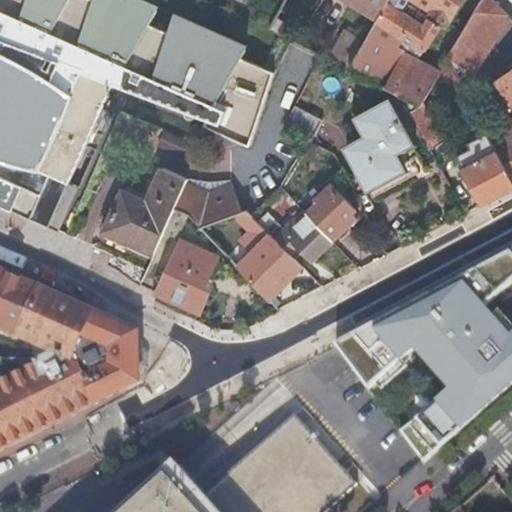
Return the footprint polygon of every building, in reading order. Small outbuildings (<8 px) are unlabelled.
[(0,0),(0,202),(59,229),(79,184),(70,180),(116,79),(185,107),(184,109),(184,111),(185,113),(186,114),(187,115),(188,116),(190,117),(192,117),(193,116),(195,116),(196,115),(197,114),(198,112),(207,116),(203,125),(220,133),(248,146),(279,73),(269,69),(245,59),(247,55),(175,23),(172,34),(152,25),(157,15),(122,0),(94,0),(0,0)] [(346,0),(379,19),(390,1),(390,0),(346,0)] [(390,0),(390,1),(408,12),(426,23),(430,17),(439,22),(446,27),(447,27),(463,0),(390,0)] [(481,0),(447,59),(470,72),(480,55),(482,56),(507,13),(492,0),(481,0)] [(419,106),(423,98),(439,71),(402,49),(402,38),(423,51),(427,50),(441,26),(444,28),(446,27),(439,22),(430,17),(426,23),(408,12),(390,1),(379,19),(365,42),(348,69),(417,105),(419,106)] [(328,58),(348,69),(365,42),(344,31),(328,58)] [(511,102),(511,70),(497,81),(511,102)] [(408,110),(430,148),(444,141),(423,98),(419,106),(417,105),(408,110)] [(343,147),(369,196),(418,170),(409,154),(415,151),(397,118),(395,119),(386,100),(352,117),(363,137),(343,147)] [(306,141),(307,142),(317,123),(292,111),(282,129),(306,141)] [(511,186),(511,179),(492,142),(485,129),(467,137),(472,147),(458,154),(481,203),(511,186)] [(511,130),(492,142),(511,179),(511,130)] [(118,193),(104,224),(109,226),(107,230),(155,253),(165,232),(176,210),(188,215),(199,226),(234,214),(242,211),(231,180),(209,187),(165,167),(149,201),(126,190),(123,195),(118,193)] [(304,212),(331,240),(356,216),(352,212),(354,210),(329,183),(313,199),(315,201),(304,212)] [(302,265),(289,252),(275,238),(251,215),(246,209),(242,211),(234,214),(250,230),(239,241),(250,251),(236,265),(268,299),(302,265)] [(165,232),(178,237),(188,215),(176,210),(165,232)] [(296,245),(310,260),(331,240),(304,212),(303,211),(275,238),(289,252),(296,245)] [(215,256),(179,240),(156,290),(198,309),(206,292),(200,290),(215,256)] [(399,433),(423,464),(511,384),(511,333),(510,336),(484,307),(511,281),(511,251),(334,346),(368,391),(418,346),(454,386),(399,433)] [(0,449),(138,381),(138,370),(140,370),(139,342),(136,342),(136,332),(39,288),(0,269),(0,324),(19,333),(40,342),(38,348),(37,351),(36,353),(36,356),(36,358),(36,360),(34,361),(35,364),(31,359),(21,359),(21,358),(0,357),(0,449)] [(268,299),(275,306),(280,301),(273,294),(268,299)] [(317,433),(297,409),(207,490),(177,459),(116,511),(322,511),(358,480),(352,473),(317,433)]
